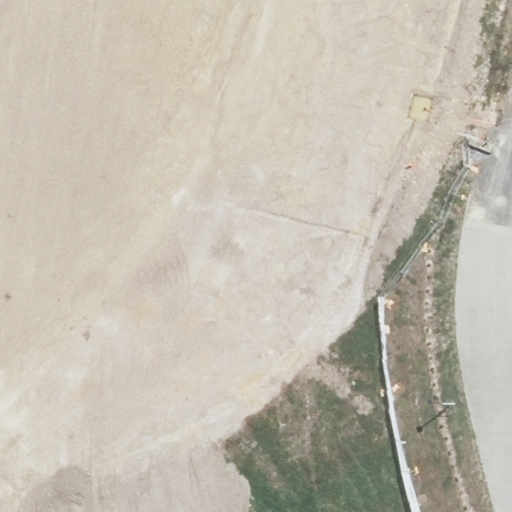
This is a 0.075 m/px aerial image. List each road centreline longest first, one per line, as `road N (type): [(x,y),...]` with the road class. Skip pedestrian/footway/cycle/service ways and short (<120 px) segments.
road 1 (residential): [(511,155),(439,56),(380,34),(0,18)]
road 2 (residential): [(511,208),(511,337)]
